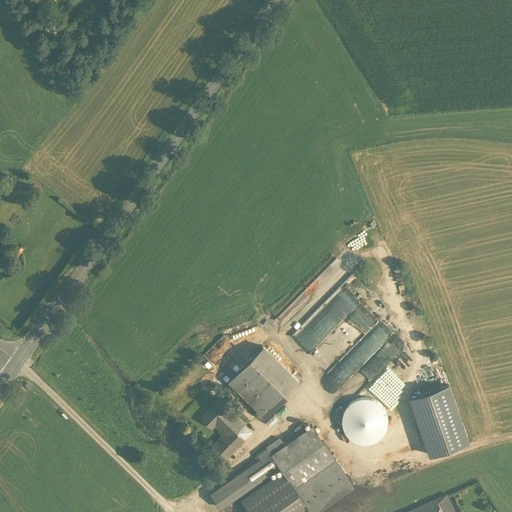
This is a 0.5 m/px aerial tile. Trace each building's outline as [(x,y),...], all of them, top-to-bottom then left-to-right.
[(9,255),(17,260),(27,247),(18,242),(9,255)] [(294,298),(310,314),(351,272),(335,256),(294,298)] [(337,297),(295,340),(337,381),(379,339),(337,297)] [(301,382),(264,345),(230,379),(260,408),(258,410),(266,417),(301,382)] [(448,384),(411,397),(430,453),(468,441),(448,384)] [(358,393),(354,394),(351,396),(348,399),(346,402),(345,406),(345,410),(346,414),(348,418),(350,421),(354,423),(358,424),(362,425),(366,424),(369,422),(373,420),(375,416),(377,413),(377,409),(377,405),(375,401),(373,398),(370,395),(366,393),(362,392),(358,393)] [(216,423),(230,409),(220,400),(204,416),(214,426),(217,424),(216,423)] [(233,427),(237,431),(245,424),(230,409),(216,423),(217,424),(226,433),(233,427)] [(284,444),(272,453),(284,471),(307,502),(313,511),(354,483),(312,424),(284,444)] [(226,433),(214,446),(226,458),(245,439),(237,431),(233,427),(226,433)] [(267,446),(268,448),(272,453),(284,444),(280,437),(267,446)] [(279,476),(284,471),(272,453),(268,448),(262,452),(279,476)] [(250,511),(293,511),(307,502),(284,471),(279,476),(242,501),(250,511)] [(409,511),(454,511),(447,495),(409,511)]
